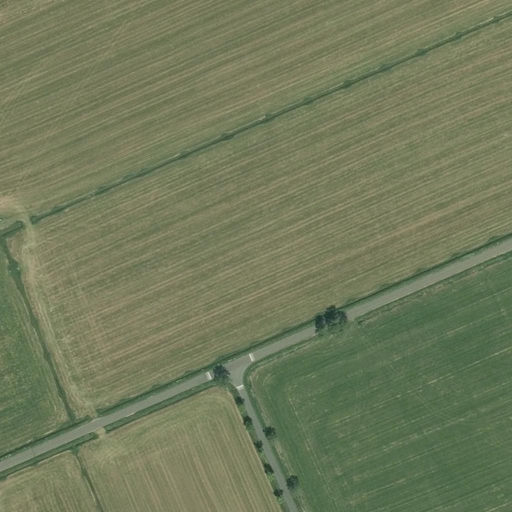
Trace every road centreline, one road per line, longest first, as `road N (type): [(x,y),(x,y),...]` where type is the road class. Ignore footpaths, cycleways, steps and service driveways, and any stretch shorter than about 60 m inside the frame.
road 1 (unclassified): [(234,365),(511,244)]
road 2 (unclassified): [(0,467),(234,365)]
road 3 (unclassified): [(296,511),(234,365)]
